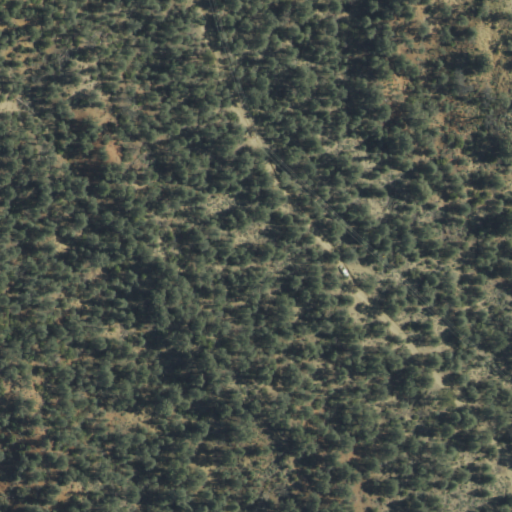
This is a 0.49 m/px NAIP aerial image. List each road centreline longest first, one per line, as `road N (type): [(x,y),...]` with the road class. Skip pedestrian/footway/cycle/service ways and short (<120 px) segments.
road 1 (track): [(199,0),(276,181),(356,296),(410,344)]
road 2 (track): [(511,464),(410,344)]
